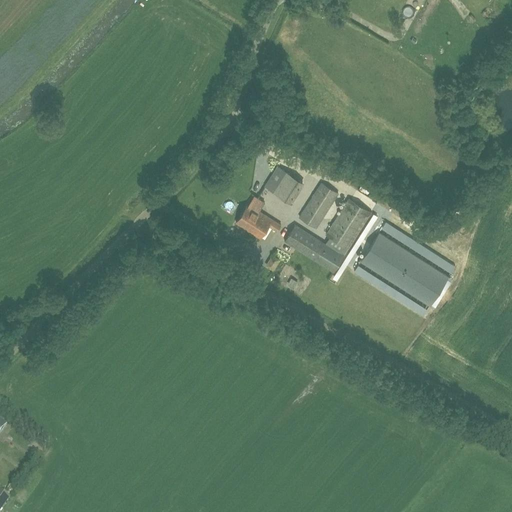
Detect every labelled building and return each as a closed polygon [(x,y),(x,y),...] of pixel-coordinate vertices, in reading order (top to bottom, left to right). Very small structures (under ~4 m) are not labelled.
[(305,182),(296,176),(278,165),(265,186),(292,204),(305,182)] [(316,228),(338,193),(321,183),(299,217),(316,228)] [(347,248),(370,212),(349,198),(325,234),(347,248)] [(260,238),(268,225),(277,231),(281,225),(248,204),(236,223),(260,238)] [(344,256),(325,244),(295,225),(284,241),(334,272),(344,256)] [(375,230),(356,259),(425,303),(444,274),(375,230)] [(276,272),(282,259),(273,255),(267,268),(276,272)] [(0,436),(2,438),(9,426),(0,420),(0,436)] [(0,509),(1,508),(9,497),(0,490),(0,509)]
